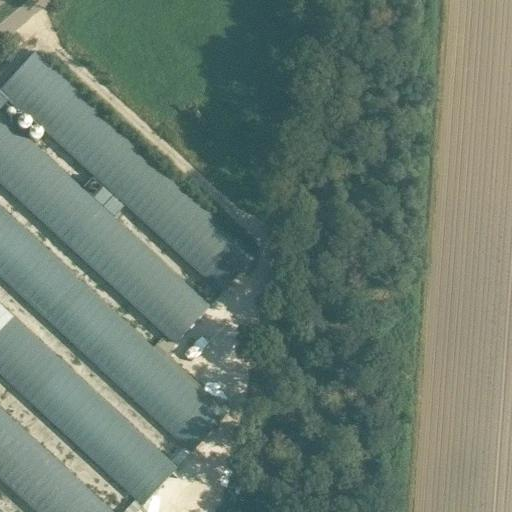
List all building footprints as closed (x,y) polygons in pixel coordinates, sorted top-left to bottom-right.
[(0,108),(9,98),(221,294),(254,258),(33,54),(0,89),(0,108)] [(0,183),(175,344),(208,308),(0,116),(0,183)] [(95,182),(92,179),(83,188),(86,191),(86,192),(114,218),(124,208),(95,181),(95,182)] [(0,276),(191,453),(225,417),(0,210),(0,276)] [(0,307),(0,374),(143,505),(176,470),(0,307)] [(108,511),(0,412),(0,478),(36,511),(108,511)]
